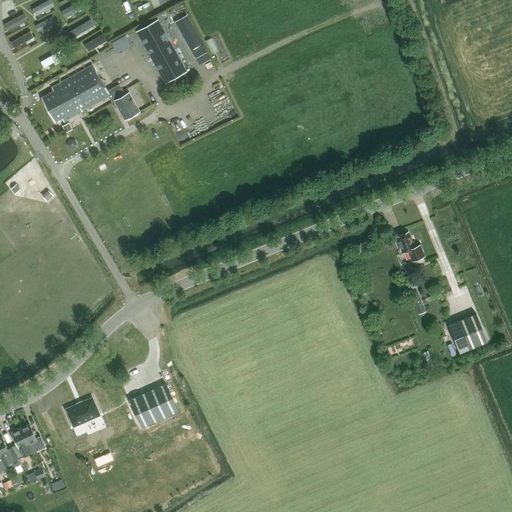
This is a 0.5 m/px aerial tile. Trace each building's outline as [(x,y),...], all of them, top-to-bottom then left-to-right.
[(51,0),(48,0),(32,9),(36,16),(54,6),(51,0)] [(78,2),(62,11),(66,18),(82,8),(78,2)] [(24,14),(5,24),(8,30),(28,20),(24,14)] [(52,16),(36,26),(39,31),(55,22),(52,16)] [(157,18),(136,30),(166,83),(187,71),(157,18)] [(91,19),(69,32),(72,38),(94,25),(91,19)] [(30,31),(11,42),(15,48),(34,37),(30,31)] [(197,32),(188,36),(193,47),(202,43),(197,32)] [(221,33),(207,38),(213,53),(219,51),(223,61),(230,58),(221,33)] [(103,34),(85,45),(89,51),(107,41),(103,34)] [(112,40),(117,51),(131,45),(126,34),(112,40)] [(206,49),(204,45),(192,51),(195,56),(206,49)] [(64,49),(41,62),(46,71),(69,58),(64,49)] [(200,65),(211,59),(209,55),(197,61),(200,65)] [(53,91),(43,97),(56,121),(63,118),(64,121),(108,96),(112,103),(115,101),(125,119),(139,112),(129,92),(126,94),(120,84),(107,91),(93,64),(52,88),(53,91)] [(62,126),(66,133),(73,129),(69,123),(62,126)] [(77,143),(75,140),(72,139),(68,141),(67,145),(69,148),(73,149),(77,147),(77,143)] [(396,237),(403,253),(408,250),(412,261),(425,256),(420,245),(415,247),(409,232),(396,237)] [(426,312),(420,298),(416,286),(409,289),(419,315),(426,312)] [(476,314),(458,321),(469,349),(488,342),(476,314)] [(133,326),(94,365),(110,381),(150,342),(133,326)] [(418,344),(414,335),(388,345),(391,355),(418,344)] [(452,343),(448,345),(452,356),(457,354),(452,343)] [(176,405),(163,377),(127,394),(139,422),(176,405)] [(99,414),(92,398),(82,403),(82,402),(77,405),(67,409),(74,425),(99,414)] [(30,425),(21,429),(32,452),(45,446),(41,438),(37,440),(30,425)] [(32,452),(21,429),(12,433),(19,449),(23,457),(32,453),(32,452)] [(3,437),(0,438),(0,455),(4,464),(11,461),(14,467),(21,464),(15,451),(10,453),(3,437)] [(46,475),(42,467),(34,470),(35,472),(26,476),(29,482),(46,475)] [(22,484),(18,474),(10,478),(11,479),(13,485),(14,484),(16,487),(22,484)] [(14,486),(13,485),(11,479),(3,483),(7,490),(14,486)] [(65,488),(62,482),(52,486),(55,492),(65,488)]
